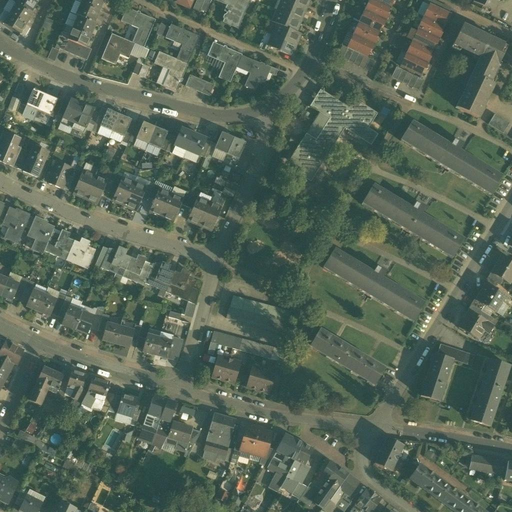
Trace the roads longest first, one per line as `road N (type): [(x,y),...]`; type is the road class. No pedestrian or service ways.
road 1 (residential): [(0,42),(81,82),(217,116),(257,111)]
road 2 (residential): [(375,427),(511,203)]
road 3 (residential): [(0,180),(94,222),(217,261)]
road 4 (residential): [(181,390),(246,410),(375,427)]
road 5 (residential): [(217,261),(265,146),(257,111)]
road 6 (residential): [(38,342),(181,390)]
road 7 (residential): [(257,111),(293,87),(331,0)]
road 8 (residential): [(511,449),(375,427)]
road 9 (residential): [(181,390),(217,261)]
